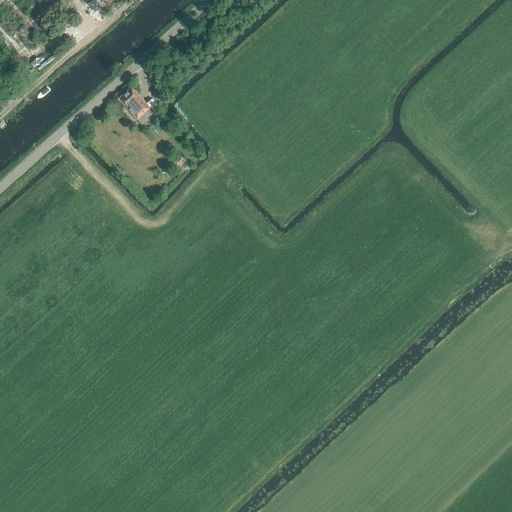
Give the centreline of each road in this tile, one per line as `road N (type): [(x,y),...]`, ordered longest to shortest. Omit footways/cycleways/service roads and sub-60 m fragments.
road 1 (unclassified): [(0,188),(209,0)]
road 2 (unclassified): [(0,121),(134,0)]
